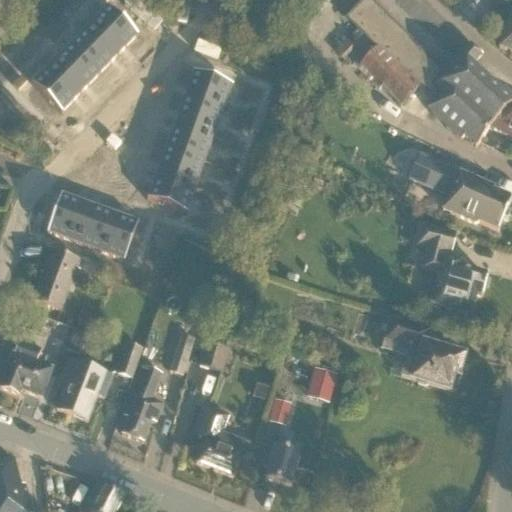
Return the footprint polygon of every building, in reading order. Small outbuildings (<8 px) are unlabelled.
[(358,26),(376,8),(368,0),(365,0),(349,17),(358,26)] [(367,35),(386,17),(376,8),(358,26),(367,35)] [(106,9),(87,29),(117,58),(136,39),(106,9)] [(511,12),(499,49),(511,54),(511,12)] [(376,44),(395,26),(386,17),(367,35),(376,44)] [(70,31),(64,25),(55,34),(61,40),(70,31)] [(386,53),(404,35),(395,26),(376,44),(379,47),(386,53)] [(87,29),(69,48),(99,77),(117,58),(87,29)] [(55,34),(47,43),(53,49),(61,40),(55,34)] [(395,62),(413,44),(404,35),(386,53),(395,62)] [(404,71),(422,53),(413,44),(395,62),(404,71)] [(468,70),(482,56),(470,45),(457,59),(454,56),(441,71),(421,87),(436,102),(428,110),(456,138),(461,141),(464,138),(476,149),(489,130),(511,141),(511,101),(503,93),(498,99),(468,70)] [(395,62),(386,53),(379,47),(357,70),(379,92),(381,90),(401,108),(421,87),(413,80),(404,71),(395,62)] [(69,48),(50,67),(80,96),(99,77),(69,48)] [(413,80),(431,62),(422,53),(404,71),(413,80)] [(243,58),(238,70),(253,76),(258,64),(243,58)] [(431,62),(413,80),(421,87),(441,71),(431,62)] [(50,67),(31,87),(60,116),(80,96),(50,67)] [(193,76),(184,100),(223,114),(232,90),(193,76)] [(21,79),(12,88),(18,94),(27,85),(21,79)] [(184,100),(175,126),(214,140),(223,114),(184,100)] [(249,110),(244,122),(253,125),(257,114),(249,110)] [(244,122),(240,134),(248,137),(253,125),(244,122)] [(175,126),(165,151),(205,166),(214,140),(175,126)] [(165,151),(156,176),(196,190),(205,166),(165,151)] [(478,225),(497,233),(511,202),(492,193),(493,191),(459,175),(462,167),(432,154),(423,176),(419,185),(418,186),(448,199),(442,212),(474,226),(478,225)] [(230,161),(226,173),(235,176),(239,164),(230,161)] [(226,173),(222,184),(230,187),(235,176),(226,173)] [(418,173),(414,182),(419,185),(423,176),(418,173)] [(156,176),(147,202),(186,216),(196,190),(156,176)] [(61,198),(47,237),(73,246),(87,207),(61,198)] [(87,207),(73,246),(98,255),(112,216),(87,207)] [(179,215),(168,220),(177,241),(188,237),(179,215)] [(112,216),(98,255),(123,264),(137,225),(112,216)] [(209,221),(204,232),(213,235),(217,224),(209,221)] [(455,237),(423,228),(418,248),(427,250),(421,273),(438,277),(429,308),(470,319),(476,298),(482,300),(487,279),(460,271),(461,267),(444,262),(446,256),(450,257),(455,237)] [(60,254),(57,263),(66,266),(69,257),(60,254)] [(69,257),(66,266),(74,269),(78,260),(69,257)] [(94,266),(91,275),(99,278),(103,269),(94,266)] [(76,327),(91,333),(97,317),(82,311),(76,327)] [(372,342),(380,317),(366,313),(358,338),(372,342)] [(454,378),(458,379),(464,360),(446,354),(447,351),(423,344),(427,331),(390,320),(381,351),(407,359),(406,362),(417,366),(411,383),(449,394),(454,378)] [(73,333),(69,345),(83,350),(87,338),(73,333)] [(195,342),(180,337),(168,374),(183,378),(195,342)] [(41,351),(19,343),(14,357),(13,356),(0,389),(0,390),(19,398),(20,393),(41,401),(52,371),(36,365),(41,351)] [(116,376),(132,382),(142,353),(126,347),(116,376)] [(229,354),(207,347),(200,369),(222,376),(229,354)] [(112,380),(68,363),(60,383),(66,386),(56,412),(88,424),(97,398),(104,400),(112,380)] [(151,423),(155,425),(162,406),(151,402),(161,375),(142,368),(124,418),(128,420),(122,437),(143,445),(151,423)] [(328,406),(336,377),(315,371),(307,400),(328,406)] [(285,430),(291,407),(274,403),(268,425),(285,430)] [(228,419),(202,409),(192,437),(205,442),(196,466),(231,480),(245,445),(222,436),(228,419)] [(265,481),(290,488),(299,457),(280,451),(284,438),(273,435),(268,454),(272,455),(265,481)] [(30,511),(25,486),(20,487),(14,462),(0,465),(0,511),(30,511)] [(117,511),(126,496),(99,481),(81,511),(117,511)]
